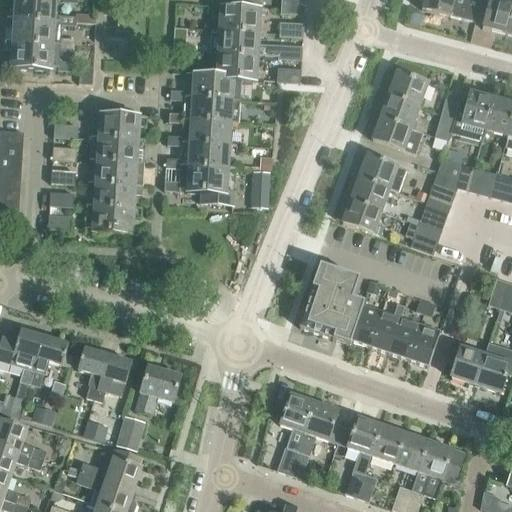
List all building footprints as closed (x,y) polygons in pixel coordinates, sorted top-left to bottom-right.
[(52,27),(52,25),(52,24),(53,5),(15,2),(16,0),(9,0),(7,0),(6,22),(14,23),(14,25),(52,27)] [(426,0),(423,13),(476,25),(481,0),(426,0)] [(483,32),(507,38),(511,18),(511,9),(490,3),(483,32)] [(281,17),(304,18),(305,5),(282,4),(281,17)] [(212,12),(212,22),(220,22),(219,34),(220,35),(219,36),(258,38),(259,12),(244,11),(243,15),(235,14),(236,11),(221,10),(221,12),(212,12)] [(60,28),(75,30),(75,22),(60,21),(60,25),(60,28)] [(50,50),(51,47),(59,48),(58,51),(74,52),(74,45),(59,43),(60,28),(60,25),(52,24),(52,25),(52,27),(14,25),(14,23),(6,22),(6,32),(5,45),(13,46),(12,47),(50,50)] [(279,39),(303,41),(304,29),(280,27),(279,39)] [(302,64),(303,52),(257,49),(258,38),(219,36),(220,35),(219,34),(211,34),(210,57),(218,57),(218,59),(256,62),(256,59),(278,60),(278,63),(302,64)] [(12,47),(13,46),(5,45),(4,53),(12,54),(11,72),(26,73),(26,71),(35,72),(35,74),(49,75),(50,50),(12,47)] [(210,57),(209,77),(210,77),(209,81),(217,81),(217,82),(241,83),(241,85),(255,86),(256,62),(218,59),(218,57),(210,57)] [(57,75),(72,76),(73,66),(57,65),(57,75)] [(77,70),(76,87),(90,88),(91,71),(77,70)] [(301,87),(301,75),(277,73),(276,86),(301,87)] [(216,103),(232,104),(240,105),(241,85),(241,83),(217,82),(217,81),(209,81),(210,77),(209,77),(194,77),(194,79),(186,78),(185,87),(193,87),(193,100),(192,104),(216,105),(216,103)] [(398,78),(390,101),(419,111),(427,89),(398,78)] [(171,94),(171,101),(171,103),(184,104),(184,100),(186,100),(187,95),(171,94)] [(454,128),(452,136),(481,143),(484,134),(492,102),(471,97),(468,109),(460,107),(459,109),(454,128)] [(169,118),(169,125),(169,126),(183,126),(183,123),(191,124),(191,126),(215,127),(215,124),(231,125),(239,126),(240,105),(232,104),(216,103),(216,105),(192,104),(193,100),(186,100),(184,100),(184,104),(184,109),(185,110),(185,118),(169,118)] [(411,132),(419,112),(419,111),(390,101),(382,123),(410,134),(411,132)] [(484,134),(507,140),(511,118),(511,106),(492,101),(492,102),(484,134)] [(441,124),(454,128),(454,126),(459,109),(446,105),(441,124)] [(101,117),(99,141),(99,143),(137,145),(137,143),(138,131),(146,131),(147,122),(139,121),(139,120),(123,119),(123,120),(115,120),(115,118),(101,117)] [(191,133),(190,147),(190,149),(213,151),(213,147),(230,148),(231,125),(215,124),(215,127),(191,126),(191,124),(183,123),(183,126),(182,133),(191,133)] [(423,136),(411,132),(410,134),(382,123),(373,145),(402,156),(403,154),(415,158),(423,136)] [(454,128),(441,124),(435,143),(449,147),(452,136),(454,128)] [(54,129),(54,131),(53,141),(77,143),(78,131),(54,129)] [(24,136),(0,135),(0,134),(0,147),(23,149),(24,136)] [(168,140),(168,148),(168,149),(181,149),(181,146),(183,146),(183,141),(168,140)] [(137,145),(99,143),(98,166),(136,168),(136,166),(144,167),(146,144),(137,143),(137,145)] [(181,149),(180,164),(167,163),(166,171),(180,172),(180,169),(189,170),(189,171),(212,173),(212,170),(228,171),(230,148),(213,147),(213,151),(190,149),(190,147),(183,146),(181,146),(181,149)] [(23,149),(0,147),(0,159),(22,160),(23,149)] [(76,153),(53,152),(52,164),(76,165),(76,153)] [(363,157),(355,179),(354,181),(389,195),(390,193),(397,195),(406,172),(369,158),(369,159),(363,157)] [(22,160),(0,159),(0,170),(22,172),(22,160)] [(459,184),(463,170),(443,165),(439,176),(459,184)] [(98,166),(97,189),(135,191),(135,189),(143,190),(144,167),(136,166),(136,168),(98,166)] [(165,189),(165,196),(181,197),(181,192),(188,192),(188,197),(201,198),(200,208),(232,210),(233,195),(227,195),(228,171),(212,170),(212,173),(189,171),(189,170),(180,169),(180,172),(179,190),(165,189)] [(0,182),(21,183),(22,172),(0,170),(0,182)] [(468,195),(474,173),(463,170),(459,184),(457,192),(468,195)] [(491,201),(497,179),(474,173),(468,195),(491,201)] [(75,176),(51,174),(51,187),(74,188),(75,176)] [(457,192),(459,184),(439,176),(434,190),(455,197),(457,192)] [(497,179),(491,201),(503,204),(509,182),(497,179)] [(354,181),(346,203),(381,216),(389,195),(354,181)] [(21,183),(0,182),(0,193),(20,195),(21,183)] [(511,206),(511,182),(509,182),(503,204),(511,206)] [(95,210),(95,212),(134,215),(134,213),(135,198),(143,199),(144,190),(143,190),(135,189),(135,191),(97,189),(95,210)] [(430,202),(451,209),(455,197),(434,190),(430,202)] [(20,195),(0,193),(0,204),(19,206),(20,195)] [(268,196),(252,195),(252,210),(268,211),(268,196)] [(73,199),(50,197),(50,209),(73,210),(73,199)] [(451,209),(430,202),(426,214),(447,221),(451,209)] [(343,227),(373,239),(379,241),(383,229),(377,227),(381,216),(346,203),(341,217),(343,217),(340,225),(343,226),(343,227)] [(19,206),(0,204),(0,216),(19,218),(19,206)] [(95,212),(95,210),(88,209),(86,232),(94,233),(94,237),(109,238),(109,236),(117,237),(117,238),(133,239),(134,222),(142,223),(142,213),(134,213),(134,215),(95,212)] [(447,221),(426,214),(421,226),(442,234),(447,221)] [(19,218),(0,216),(0,229),(18,231),(19,218)] [(73,221),(49,220),(48,233),(72,235),(73,221)] [(442,234),(421,226),(416,240),(437,247),(442,234)] [(412,252),(433,259),(437,247),(416,240),(412,252)] [(349,348),(351,344),(363,308),(364,306),(352,302),(359,282),(319,269),(299,331),(349,348)] [(500,312),(508,286),(496,282),(488,308),(500,312)] [(511,287),(508,286),(500,312),(511,316),(511,314),(511,287)] [(370,351),(382,315),(363,308),(351,344),(370,351)] [(382,315),(370,351),(390,357),(402,321),(382,315)] [(402,321),(390,357),(409,364),(421,328),(402,321)] [(428,370),(440,334),(421,328),(409,364),(428,370)] [(3,340),(0,351),(0,365),(11,368),(25,373),(21,386),(32,389),(32,386),(31,386),(45,341),(22,334),(18,345),(3,340)] [(50,365),(63,369),(69,348),(45,341),(31,386),(32,386),(40,389),(44,378),(46,379),(50,365)] [(447,365),(455,368),(451,381),(475,389),(485,359),(461,351),(462,350),(453,347),(447,365)] [(485,359),(475,389),(500,398),(506,379),(510,381),(511,375),(511,355),(489,348),(485,359)] [(79,373),(103,381),(109,360),(85,353),(79,373)] [(109,360),(99,391),(95,405),(104,408),(107,397),(123,401),(133,367),(109,360)] [(152,418),(157,402),(173,407),(181,380),(149,371),(136,414),(152,418)] [(95,405),(99,391),(89,388),(85,402),(95,405)] [(290,397),(279,428),(291,433),(285,451),(297,455),(314,406),(290,397)] [(3,405),(0,414),(21,420),(25,407),(4,401),(3,405)] [(339,414),(314,406),(297,455),(289,478),(301,482),(315,441),(328,445),(329,443),(339,446),(344,430),(335,427),(339,414)] [(52,426),(56,413),(35,407),(32,421),(52,426)] [(125,420),(116,449),(138,455),(146,426),(125,420)] [(85,439),(105,446),(110,428),(90,421),(85,439)] [(357,421),(347,451),(359,456),(353,474),(365,478),(371,460),(381,429),(357,421)] [(0,424),(0,449),(43,464),(46,455),(21,446),(25,433),(0,424)] [(371,460),(394,468),(405,437),(381,429),(371,460)] [(428,445),(405,437),(394,468),(417,476),(418,476),(428,445)] [(463,457),(428,445),(418,476),(417,476),(411,493),(412,494),(405,511),(418,511),(423,498),(436,502),(442,484),(452,488),(463,457)] [(40,474),(43,465),(43,464),(0,449),(0,474),(10,478),(15,465),(40,474)] [(289,478),(297,455),(285,451),(277,474),(289,478)] [(83,466),(79,476),(133,494),(141,471),(138,470),(141,463),(117,455),(114,462),(109,475),(83,466)] [(336,465),(333,476),(348,480),(351,469),(336,465)] [(5,493),(10,480),(10,478),(0,474),(0,500),(28,510),(31,501),(5,493)] [(357,501),(365,478),(353,474),(345,497),(357,501)] [(76,487),(102,496),(98,508),(110,511),(133,511),(135,508),(133,505),(130,503),(133,494),(79,476),(76,487)] [(365,478),(357,501),(368,505),(376,482),(365,478)] [(392,511),(405,511),(412,494),(411,493),(400,490),(392,511)] [(0,511),(26,511),(27,511),(28,510),(0,500),(0,511)]
